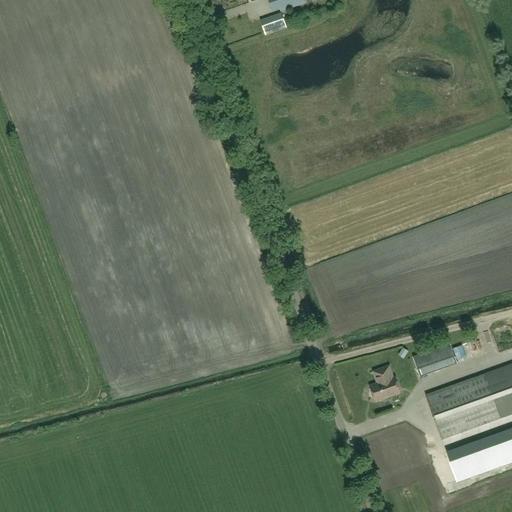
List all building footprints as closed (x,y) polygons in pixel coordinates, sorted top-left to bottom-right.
[(304,0),(268,0),(272,11),(304,0)] [(493,327),(497,338),(511,332),(511,322),(511,321),(493,327)] [(413,356),(420,375),(458,362),(451,343),(413,356)] [(403,348),(400,353),(405,356),(409,351),(403,348)] [(511,364),(425,396),(441,439),(511,413),(511,364)] [(389,365),(374,370),(378,382),(370,385),(376,400),(400,391),(395,376),(393,376),(389,365)]
